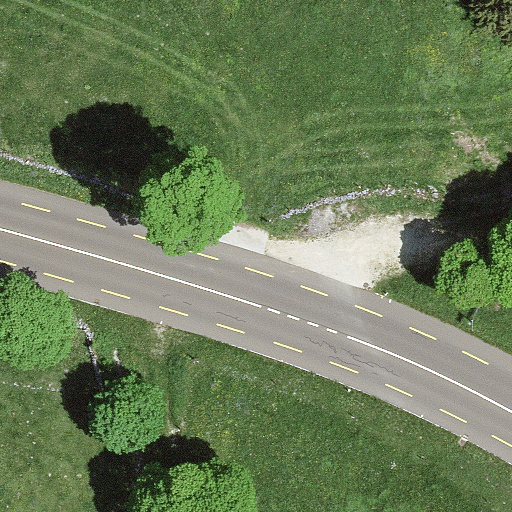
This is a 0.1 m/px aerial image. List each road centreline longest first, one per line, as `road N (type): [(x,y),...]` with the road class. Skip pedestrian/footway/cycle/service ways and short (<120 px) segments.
road 1 (primary): [(511,412),(284,313),(0,231)]
road 2 (track): [(284,313),(361,221),(476,240),(511,226)]
